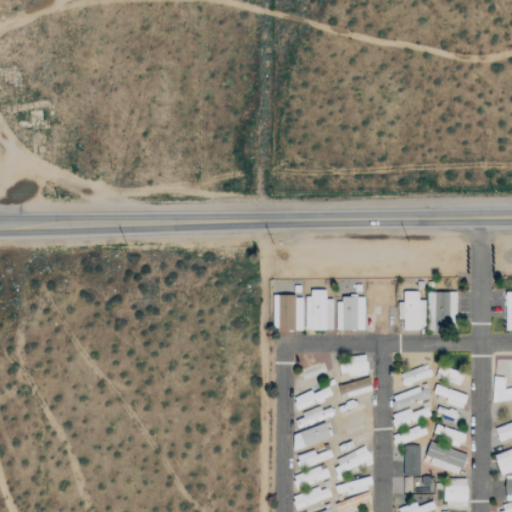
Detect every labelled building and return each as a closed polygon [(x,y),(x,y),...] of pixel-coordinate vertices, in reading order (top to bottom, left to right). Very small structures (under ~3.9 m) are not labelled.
[(333,299),(326,299),(326,290),(306,290),(306,330),(333,330),(333,299)] [(399,330),(425,329),(425,300),(419,300),(419,291),(403,292),(403,303),(398,303),(399,330)] [(428,330),(449,330),(449,325),(456,325),(457,293),(429,292),(428,330)] [(303,330),(302,295),(274,296),(274,331),(303,330)] [(365,297),(337,297),(337,330),(364,330),(365,297)] [(338,360),(339,377),(367,375),(367,358),(338,360)] [(431,377),(428,365),(399,373),(402,385),(431,377)] [(460,384),(463,372),(437,367),(435,379),(460,384)] [(504,376),(491,378),(494,401),(511,398),(511,387),(506,389),(504,376)] [(372,391),(369,379),(338,387),(341,398),(372,391)] [(392,395),(395,408),(431,399),(427,386),(392,395)] [(464,408),(467,394),(434,386),(432,394),(447,397),(445,404),(464,408)] [(293,397),(296,409),(332,397),(329,387),(312,393),(312,391),(293,397)] [(411,409),(390,415),(394,427),(431,417),(427,406),(411,410),(411,409)] [(295,420),(298,428),(333,415),(330,407),(321,411),(320,407),(302,413),(303,417),(295,420)] [(511,422),(495,429),(500,442),(511,437),(511,422)] [(392,436),(396,446),(427,434),(423,424),(392,436)] [(291,433),(294,448),(330,440),(327,425),(291,433)] [(467,454),(429,442),(423,462),(460,474),(467,454)] [(403,476),(419,477),(420,446),(403,446),(403,476)] [(330,464),(336,477),(372,460),(366,447),(330,464)] [(511,448),(493,455),(501,475),(511,471),(511,448)] [(297,467),(332,460),(330,450),(315,453),(314,452),(295,455),(297,467)] [(292,477),(296,489),(330,477),(325,465),(292,477)] [(334,486),(336,494),(346,491),(347,495),(373,487),(370,476),(334,486)] [(466,481),(443,481),(444,506),(467,506),(466,481)] [(292,498),(296,510),(331,496),(327,485),(292,498)] [(424,511),(435,509),(433,500),(399,510),(399,511),(424,511)] [(511,511),(511,501),(504,504),(504,511),(501,511),(511,511)] [(317,508),(317,511),(332,511),(329,503),(317,508)]
